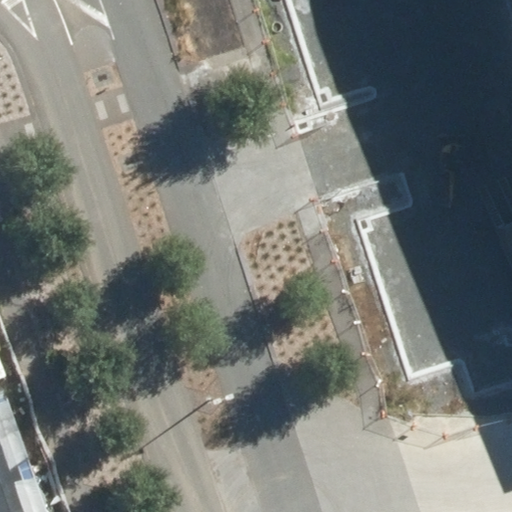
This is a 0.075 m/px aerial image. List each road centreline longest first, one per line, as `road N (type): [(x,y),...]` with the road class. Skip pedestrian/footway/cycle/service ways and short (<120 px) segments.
road 1 (unclassified): [(132,0),(165,69),(303,511)]
road 2 (unclassified): [(196,511),(64,87),(25,0)]
